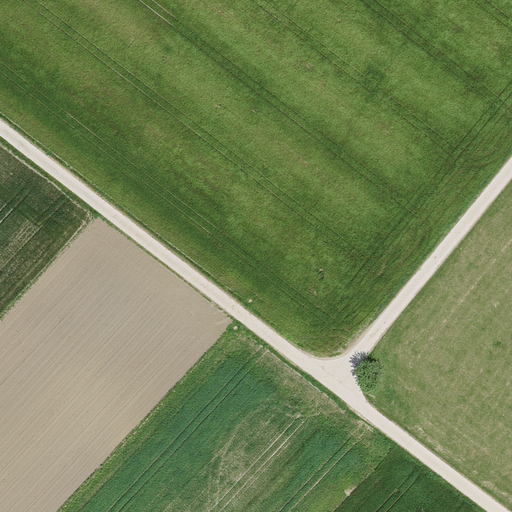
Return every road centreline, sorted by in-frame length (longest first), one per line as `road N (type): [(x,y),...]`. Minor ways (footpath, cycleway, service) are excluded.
road 1 (track): [(0,117),(333,375)]
road 2 (track): [(333,375),(511,162)]
road 3 (track): [(333,375),(511,511)]
